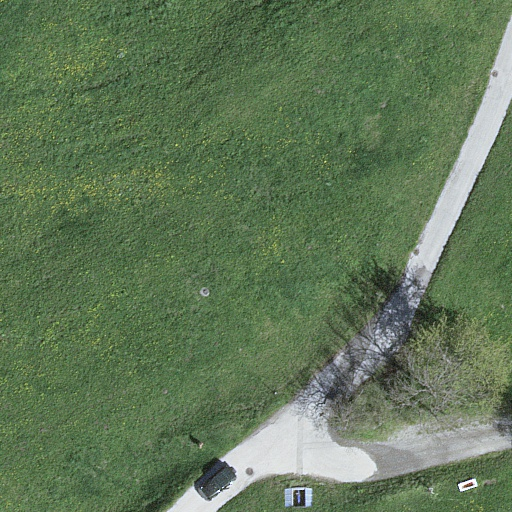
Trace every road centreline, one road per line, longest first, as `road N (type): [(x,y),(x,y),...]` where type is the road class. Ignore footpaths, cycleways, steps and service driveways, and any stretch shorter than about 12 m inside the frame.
road 1 (unclassified): [(188,511),(368,348),(418,275),(511,69)]
road 2 (track): [(270,444),(421,450),(511,436)]
